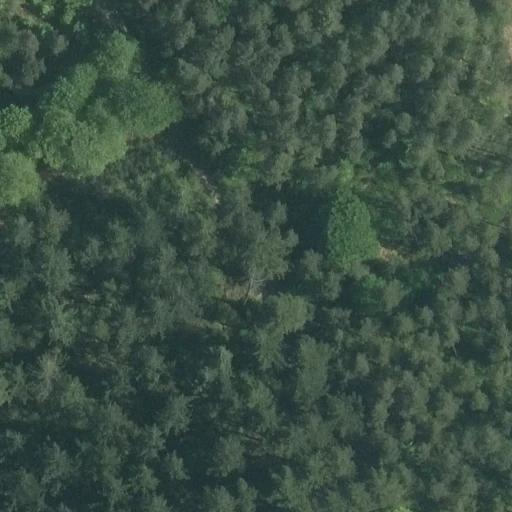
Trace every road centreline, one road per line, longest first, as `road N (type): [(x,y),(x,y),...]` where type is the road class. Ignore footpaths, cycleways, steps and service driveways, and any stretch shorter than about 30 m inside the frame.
road 1 (track): [(102,0),(402,511)]
road 2 (track): [(0,183),(152,91)]
